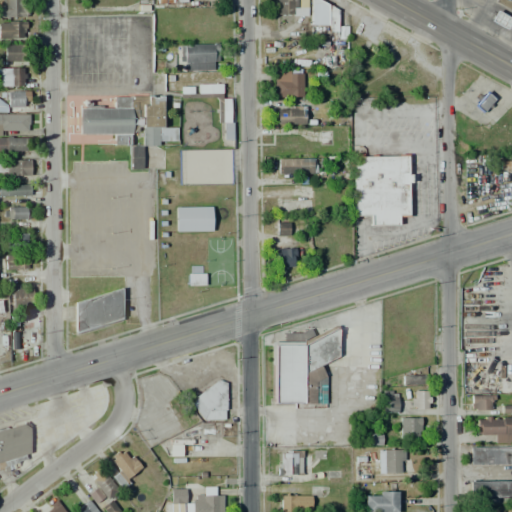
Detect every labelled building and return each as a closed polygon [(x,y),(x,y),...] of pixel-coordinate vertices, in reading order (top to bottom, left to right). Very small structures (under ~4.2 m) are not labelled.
[(0,0),(25,0),(25,17),(0,17),(0,0)] [(307,0),(307,15),(275,15),(275,0),(307,0)] [(319,0),(336,9),(336,37),(327,37),(326,26),(310,26),(310,0),(319,0)] [(494,0),(511,0),(511,11),(502,6),(494,1),(494,0)] [(489,21),(495,10),(510,19),(504,30),(489,21)] [(0,21),(25,21),(25,39),(0,39),(0,21)] [(26,43),(26,61),(3,61),(2,44),(26,43)] [(216,43),(217,71),(180,72),(180,44),(216,43)] [(0,67),(22,67),(23,87),(0,87),(0,67)] [(302,73),(302,96),(275,97),(274,73),(302,73)] [(221,84),(197,85),(197,94),(221,93),(221,84)] [(486,90),(495,99),(481,114),(472,105),(486,90)] [(0,91),(24,91),(24,106),(6,106),(6,112),(0,112),(0,91)] [(78,107),(82,107),(82,99),(91,99),(91,107),(112,107),(112,96),(162,97),(161,128),(177,128),(177,146),(142,146),(141,169),(128,169),(128,145),(112,145),(112,134),(78,134),(78,107)] [(229,99),(217,99),(217,125),(229,125),(229,99)] [(305,106),(305,125),(273,124),(273,106),(305,106)] [(0,114),(28,114),(28,135),(0,135),(0,114)] [(298,133),(299,151),(275,152),(274,134),(298,133)] [(0,137),(23,137),(24,156),(0,156),(0,137)] [(130,170),(163,169),(162,147),(129,148),(130,170)] [(417,175),(417,185),(408,185),(408,215),(397,215),(397,226),(368,226),(368,216),(350,216),(349,156),(407,155),(407,175),(417,175)] [(31,159),(31,176),(4,176),(4,160),(31,159)] [(315,161),(315,175),(276,177),(276,162),(315,161)] [(312,190),(318,190),(318,178),(335,178),(336,207),(319,208),(319,203),(312,203),(312,190)] [(0,185),(29,184),(29,195),(0,195),(0,185)] [(310,198),(311,213),(281,214),(281,199),(310,198)] [(28,206),(28,219),(2,220),(2,207),(28,206)] [(174,207),(175,232),(211,231),(210,207),(174,207)] [(289,222),(289,235),(275,236),(275,222),(289,222)] [(312,228),(346,227),(347,235),(313,236),(312,228)] [(25,250),(6,250),(6,233),(25,233),(25,250)] [(294,246),(296,266),(273,269),(271,249),(294,246)] [(27,254),(28,269),(4,270),(3,255),(27,254)] [(205,285),(195,285),(186,285),(186,274),(195,273),(204,273),(205,285)] [(121,318),(74,331),(75,302),(76,276),(122,276),(121,318)] [(31,287),(33,308),(12,310),(10,290),(31,287)] [(269,342),(282,342),(282,333),(298,332),(308,327),(314,338),(336,326),(336,357),(319,365),(325,377),(325,404),(272,404),(272,365),(269,365),(269,342)] [(424,374),(424,385),(401,385),(401,374),(424,374)] [(225,383),(225,422),(200,422),(189,403),(217,379),(225,383)] [(397,413),(381,413),(381,391),(397,390),(397,413)] [(428,391),(428,409),(408,409),(409,390),(428,391)] [(493,392),(493,411),(471,411),(470,393),(493,392)] [(511,416),(511,442),(493,442),(493,434),(475,434),(475,417),(511,416)] [(398,418),(419,418),(420,439),(398,439),(398,418)] [(28,454),(0,462),(0,429),(22,422),(29,427),(28,454)] [(511,446),(511,464),(468,465),(469,447),(511,446)] [(128,458),(132,455),(141,468),(125,480),(129,484),(120,490),(110,476),(118,470),(108,457),(120,448),(128,458)] [(403,473),(383,473),(383,450),(403,449),(403,473)] [(275,475),(275,463),(279,463),(279,451),(301,451),(301,475),(275,475)] [(369,481),(354,481),(353,460),(369,460),(369,481)] [(118,492),(105,501),(88,475),(101,466),(118,492)] [(511,479),(511,498),(472,499),(471,480),(511,479)] [(94,503),(103,497),(95,487),(87,494),(94,503)] [(185,511),(168,511),(168,489),(185,489),(185,511)] [(396,491),(396,511),(362,511),(362,492),(396,491)] [(222,494),(222,511),(191,511),(191,495),(222,494)] [(310,495),(310,511),(280,511),(280,495),(310,495)] [(96,511),(72,511),(87,500),(96,511)] [(103,511),(117,511),(118,511),(110,501),(100,508),(103,511)] [(63,511),(58,503),(44,511),(63,511)]
